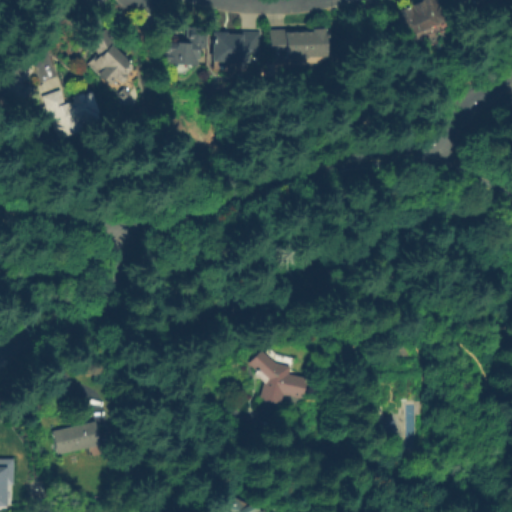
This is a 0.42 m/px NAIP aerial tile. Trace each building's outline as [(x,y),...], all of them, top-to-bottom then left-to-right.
[(438,0),(445,17),(412,29),(409,21),(398,25),(392,9),(408,3),(406,0),(438,0)] [(486,0),(447,0),(452,11),(486,0)] [(115,42),(141,73),(123,91),(111,83),(109,84),(89,64),(93,56),(96,56),(99,54),(92,33),(109,26),(115,40),(115,42)] [(325,27),(327,57),(319,57),(318,59),(307,59),(301,65),(284,66),(284,63),(276,64),(275,47),(270,48),(269,30),(325,27)] [(209,29),(207,50),(198,49),(198,66),(164,64),(165,43),(185,45),(186,28),(209,29)] [(228,35),(239,35),(239,32),(260,33),(259,54),(249,54),(249,64),(212,63),(213,32),(228,32),(228,35)] [(15,62),(25,72),(20,77),(28,86),(0,114),(0,67),(2,69),(8,64),(11,67),(15,62)] [(58,86),(63,99),(70,97),(69,93),(82,89),(82,91),(89,88),(99,115),(79,122),(81,128),(55,137),(40,92),(58,86)] [(0,355),(24,356),(24,332),(0,331),(0,355)] [(303,377),(304,378),(305,378),(302,392),(300,392),(299,396),(283,392),(282,402),(260,395),(264,377),(254,369),(257,366),(246,360),(259,342),(275,358),(290,362),(288,370),(304,374),(303,377)] [(100,440),(57,453),(54,439),(52,427),(95,417),(96,429),(100,440)] [(10,457),(1,457),(1,483),(10,483),(10,457)] [(225,489),(249,501),(253,498),(258,506),(257,506),(267,511),(266,511),(219,511),(215,510),(225,489)]
